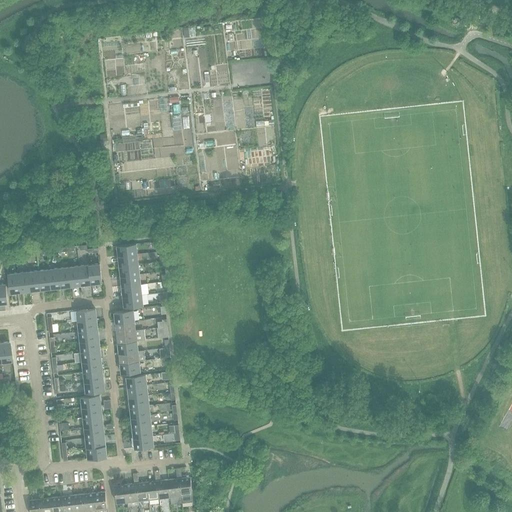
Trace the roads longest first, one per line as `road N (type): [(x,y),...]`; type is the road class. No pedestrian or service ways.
road 1 (residential): [(122,466),(104,300)]
road 2 (residential): [(24,320),(41,460)]
